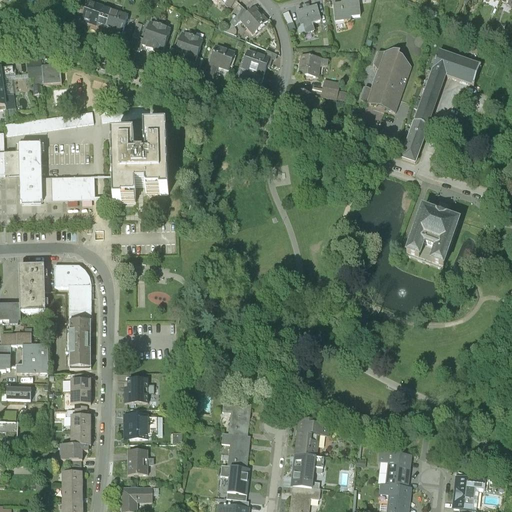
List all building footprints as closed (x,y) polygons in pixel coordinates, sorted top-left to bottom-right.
[(214,0),(231,13),(241,0),(214,0)] [(342,6),(332,7),(335,26),(350,24),(350,21),(361,20),(358,0),(346,0),(341,1),(342,6)] [(255,6),(240,23),(257,38),(271,21),(255,6)] [(89,28),(101,33),(108,11),(97,7),(89,28)] [(313,27),(322,24),(317,8),(296,13),(301,30),(298,31),(300,38),(315,34),(313,27)] [(101,33),(113,37),(120,15),(108,11),(101,33)] [(159,27),(148,23),(137,54),(148,58),(159,27)] [(171,32),(159,27),(148,58),(160,63),(171,32)] [(194,38),(182,34),(171,65),(183,69),(194,38)] [(205,42),(194,38),(183,69),(194,73),(205,42)] [(238,54),(215,47),(209,66),(231,73),(238,54)] [(271,58),(247,50),(240,73),(263,81),(271,58)] [(390,114),(395,116),(411,69),(402,59),(399,58),(400,55),(393,53),(377,56),(373,67),(377,72),(370,92),(367,90),(363,91),(359,103),(371,107),(373,107),(376,107),(385,110),(386,110),(388,113),(390,114)] [(446,80),(454,58),(438,53),(425,92),(440,98),(446,80)] [(446,80),(475,90),(482,68),(454,58),(446,80)] [(300,60),(298,80),(319,81),(321,61),(300,60)] [(60,68),(42,70),(43,88),(61,87),(60,68)] [(319,99),(295,91),(287,115),(311,123),(319,99)] [(434,115),(440,98),(425,92),(419,110),(434,115)] [(151,107),(101,114),(102,124),(153,118),(151,107)] [(426,139),(434,115),(419,110),(411,134),(426,139)] [(92,114),(4,127),(6,138),(94,125),(92,114)] [(135,139),(111,140),(113,202),(113,207),(137,206),(137,190),(146,190),(146,194),(159,193),(159,198),(171,197),(169,131),(144,132),(145,162),(136,162),(135,139)] [(416,168),(426,139),(411,134),(401,163),(416,168)] [(5,180),(20,179),(21,204),(43,204),(95,202),(95,181),(42,182),(41,149),(20,149),(20,157),(5,157),(5,180)] [(429,269),(444,275),(462,224),(422,210),(405,260),(419,266),(421,262),(430,265),(429,269)] [(68,290),(67,325),(91,325),(91,283),(88,275),(84,271),(77,268),(54,268),(53,290),(68,290)] [(18,308),(18,317),(45,318),(44,272),(17,272),(18,308)] [(0,307),(0,325),(8,326),(8,331),(18,331),(18,317),(18,308),(0,307)] [(67,325),(67,349),(91,349),(91,325),(67,325)] [(0,337),(0,339),(0,349),(10,350),(21,350),(30,350),(30,337),(0,337)] [(0,349),(0,371),(9,372),(10,350),(0,349)] [(67,349),(67,373),(91,373),(91,349),(67,349)] [(47,350),(30,350),(21,350),(21,370),(15,370),(15,379),(47,379),(47,350)] [(69,384),(69,396),(90,396),(90,383),(69,384)] [(150,389),(150,384),(127,384),(126,407),(150,408),(150,397),(155,397),(155,389),(150,389)] [(30,393),(6,392),(6,405),(29,406),(30,393)] [(69,396),(70,409),(90,408),(90,396),(69,396)] [(251,408),(223,405),(221,415),(230,416),(228,437),(247,439),(251,408)] [(1,427),(0,426),(0,436),(4,436),(4,450),(16,450),(17,436),(15,436),(15,415),(1,414),(1,427)] [(69,436),(90,436),(90,420),(69,420),(69,436)] [(147,444),(147,420),(126,420),(126,436),(123,436),(123,444),(147,444)] [(295,458),(317,461),(319,440),(329,441),(330,430),(319,429),(320,425),(298,423),(294,458),(295,458)] [(69,436),(70,450),(90,450),(90,436),(69,436)] [(251,440),(247,439),(228,437),(222,437),(221,448),(229,449),(227,470),(247,472),(251,440)] [(87,457),(87,450),(70,450),(59,450),(59,466),(81,466),(81,457),(87,457)] [(127,456),(127,481),(147,480),(147,456),(127,456)] [(388,467),(385,489),(409,491),(412,459),(379,456),(378,466),(388,467)] [(323,472),(324,462),(317,461),(295,458),(292,490),(312,492),(314,471),(323,472)] [(250,472),(247,472),(227,470),(221,469),(220,480),(228,481),(226,503),(246,505),(250,472)] [(81,491),(81,476),(61,477),(61,492),(81,491)] [(455,480),(452,511),(477,511),(479,498),(484,499),(486,483),(455,480)] [(409,511),(412,492),(409,491),(385,489),(379,488),(378,499),(388,500),(386,511),(409,511)] [(320,493),(312,492),(292,490),(289,511),(309,511),(311,502),(319,503),(320,493)] [(81,506),(81,491),(61,492),(61,507),(81,506)] [(152,492),(120,492),(120,511),(137,511),(137,508),(152,508),(152,492)]
